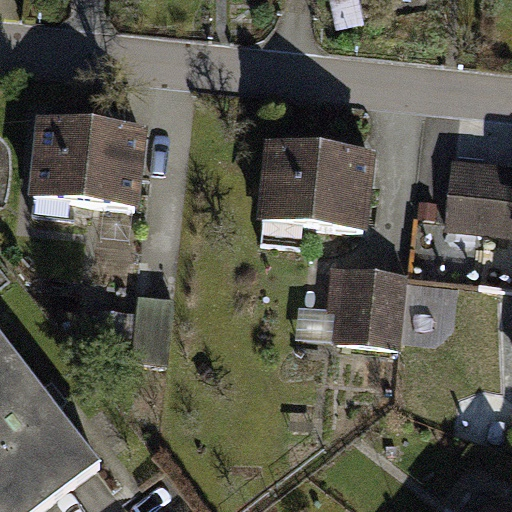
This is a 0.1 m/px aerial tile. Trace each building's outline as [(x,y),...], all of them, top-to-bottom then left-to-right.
[(134,139),(44,129),(35,211),(125,221),(134,139)] [(365,162),(274,152),(265,234),(355,244),(365,162)] [(511,175),(451,170),(444,237),(508,243),(510,221),(511,221),(511,175)] [(409,284),(339,277),(331,353),(401,361),(409,284)] [(177,300),(144,296),(137,356),(171,359),(177,300)] [(0,320),(0,511),(44,511),(108,466),(0,320)]
